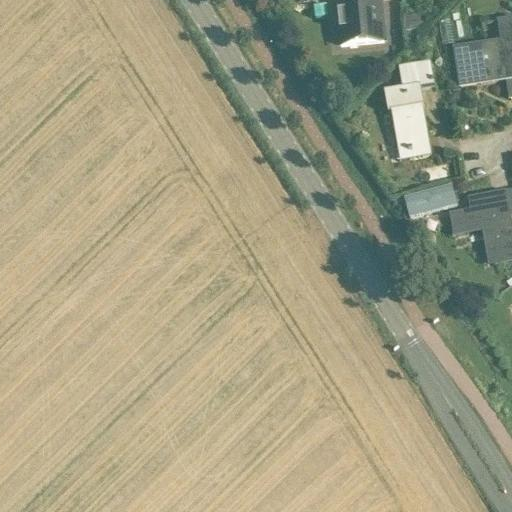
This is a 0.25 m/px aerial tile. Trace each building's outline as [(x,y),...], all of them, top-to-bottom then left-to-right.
[(379,2),(392,0),(391,0),(348,0),(336,1),(337,7),(339,7),(343,42),(340,42),(341,48),(383,44),(379,2)] [(426,32),(425,15),(404,16),(405,33),(426,32)] [(511,22),(499,24),(502,44),(455,51),(461,89),(476,87),(475,82),(480,81),(481,86),(511,81),(511,22)] [(426,35),(428,50),(438,49),(435,33),(426,35)] [(402,92),(385,95),(388,116),(393,115),(395,126),(394,126),(398,148),(407,146),(410,162),(432,158),(425,121),(423,121),(421,110),(424,109),(421,90),(417,66),(399,69),(403,91),(402,92)] [(446,169),(418,173),(420,185),(448,181),(446,169)] [(450,189),(405,201),(410,221),(455,208),(450,189)] [(493,256),(495,268),(511,264),(511,223),(507,194),(476,199),(478,205),(469,207),(470,213),(450,216),(454,238),(483,233),(487,258),(493,256)]
